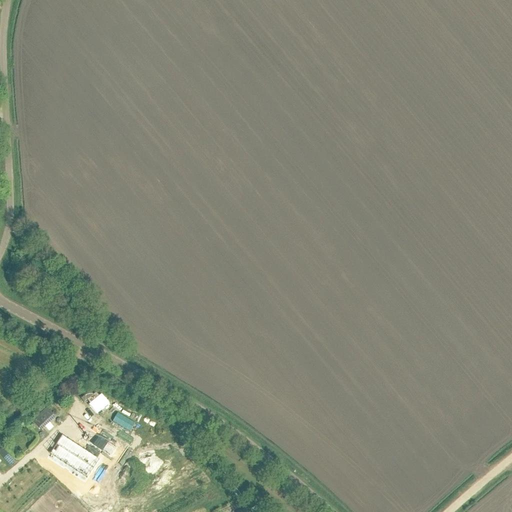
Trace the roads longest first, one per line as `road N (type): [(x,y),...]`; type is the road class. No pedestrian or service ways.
road 1 (tertiary): [(327,511),(208,417),(0,301)]
road 2 (unclassified): [(0,253),(10,194),(2,73),(7,0)]
